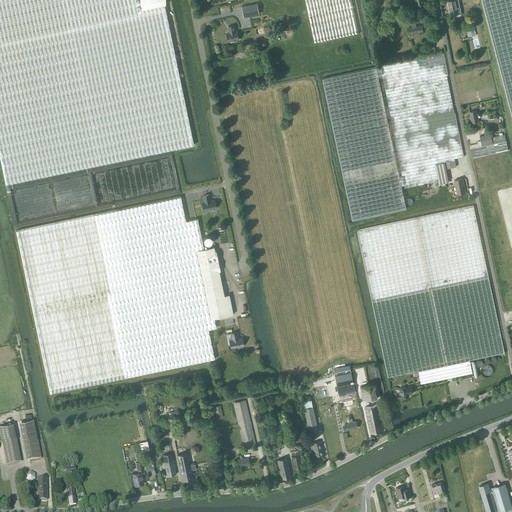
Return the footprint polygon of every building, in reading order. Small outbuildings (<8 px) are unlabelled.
[(138,0),(0,0),(0,160),(5,184),(194,145),(164,5),(141,10),(138,0)] [(138,0),(141,10),(164,5),(165,5),(165,0),(164,1),(164,0),(138,0)] [(305,0),(314,42),(358,33),(351,0),(305,0)] [(461,14),(458,0),(455,0),(447,2),(450,14),(451,14),(451,16),(461,14)] [(511,0),(481,0),(511,117),(511,0)] [(244,17),(259,14),(257,3),(242,7),(244,17)] [(408,34),(423,31),(422,25),(416,26),(415,22),(411,22),(412,27),(407,28),(408,34)] [(265,34),(283,30),(282,24),(264,28),(265,34)] [(237,31),(236,32),(234,25),(228,26),(229,31),(230,33),(226,34),(227,36),(226,37),(226,38),(227,39),(228,42),(239,39),(237,31)] [(467,30),(469,36),(476,34),(475,28),(467,30)] [(439,183),(449,181),(446,169),(456,167),(454,158),(464,156),(455,112),(454,113),(447,75),(448,75),(443,53),(380,65),(380,66),(323,78),(352,220),(406,208),(401,185),(404,184),(404,188),(438,181),(439,183)] [(472,123),(479,121),(476,111),(469,112),(472,123)] [(508,150),(505,136),(505,134),(491,137),(490,134),(479,136),(480,141),(477,142),(477,144),(469,145),(472,158),(508,150)] [(457,194),(466,193),(463,178),(454,180),(457,194)] [(209,201),(209,199),(210,199),(209,194),(202,196),(204,202),(202,203),(203,211),(216,208),(214,200),(209,201)] [(220,271),(219,265),(216,251),(215,251),(214,246),(204,248),(197,218),(186,221),(181,196),(16,231),(50,393),(202,361),(215,358),(208,329),(216,327),(215,322),(214,318),(233,314),(232,309),(227,310),(219,271),(220,271)] [(470,360),(505,353),(474,205),(357,230),(388,377),(418,371),(421,383),(473,373),(470,360)] [(210,236),(209,235),(207,235),(206,236),(204,237),(203,238),(203,240),(204,241),(205,243),(206,243),(207,244),(209,243),(210,242),(211,241),(212,240),(212,238),(211,237),(210,236)] [(237,337),(238,336),(237,332),(230,333),(232,340),(229,340),(231,348),(238,347),(239,348),(242,347),(242,346),(243,346),(242,338),(237,338),(237,337)] [(484,374),(492,374),(492,366),(484,365),(484,374)] [(353,383),(351,370),(351,369),(350,366),(336,369),(337,375),(336,375),(338,386),(353,383)] [(347,392),(356,390),(355,383),(338,387),(339,395),(347,394),(347,392)] [(367,400),(378,398),(374,383),(361,386),(363,397),(367,400)] [(408,394),(413,393),(412,386),(407,387),(407,386),(400,388),(402,398),(409,396),(408,394)] [(244,449),(256,446),(245,400),(233,402),(244,449)] [(309,432),(318,430),(311,400),(302,402),(309,432)] [(370,433),(384,430),(379,404),(365,407),(370,433)] [(217,418),(223,417),(220,405),(214,407),(217,418)] [(356,421),(353,422),(352,419),(351,419),(351,416),(347,416),(348,419),(347,419),(348,423),(345,423),(346,430),(357,428),(356,421)] [(18,423),(26,462),(40,459),(33,420),(18,423)] [(21,463),(13,423),(0,425),(0,433),(6,466),(21,463)] [(292,443),(301,441),(301,440),(298,428),(291,430),(289,430),(292,443)] [(160,434),(161,445),(169,444),(167,433),(160,434)] [(142,452),(149,450),(148,441),(140,442),(142,452)] [(315,456),(323,454),(320,441),(312,443),(315,456)] [(167,476),(176,474),(172,453),(163,455),(167,476)] [(190,465),(187,453),(177,455),(181,471),(190,469),(189,466),(190,465)] [(295,474),(303,472),(299,455),(291,457),(295,474)] [(238,466),(249,465),(248,458),(237,459),(238,466)] [(281,478),(291,476),(286,458),(277,460),(281,478)] [(141,469),(144,468),(143,461),(136,463),(137,470),(137,469),(138,473),(132,474),(133,479),(135,486),(144,484),(143,478),(142,472),(141,469)] [(76,472),(75,467),(75,464),(70,464),(71,467),(65,468),(66,473),(76,472)] [(194,465),(190,465),(189,466),(190,469),(181,471),(183,480),(192,478),(191,470),(195,469),(194,465)] [(24,475),(29,482),(36,478),(32,471),(24,475)] [(38,500),(47,500),(47,477),(38,478),(38,500)] [(439,496),(438,492),(444,491),(441,482),(432,484),(432,485),(431,486),(432,488),(433,489),(435,497),(439,496)] [(490,511),(499,510),(492,488),(489,489),(488,483),(479,486),(486,511),(490,511)] [(492,488),(499,510),(499,511),(511,508),(505,484),(492,487),(492,488)] [(409,489),(405,490),(404,486),(396,488),(399,498),(403,496),(404,499),(411,497),(409,489)] [(69,506),(76,505),(74,489),(67,490),(69,506)]
